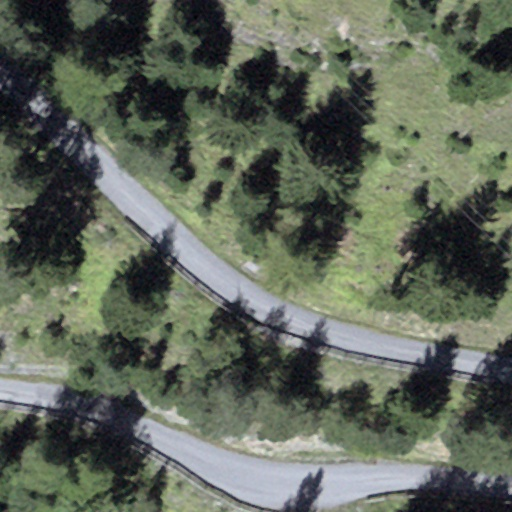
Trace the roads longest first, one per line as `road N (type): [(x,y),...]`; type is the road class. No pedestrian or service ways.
road 1 (unclassified): [(0,61),(243,298),(372,351),(511,370)]
road 2 (unclassified): [(511,477),(380,464),(305,484),(225,460),(116,399),(0,381)]
